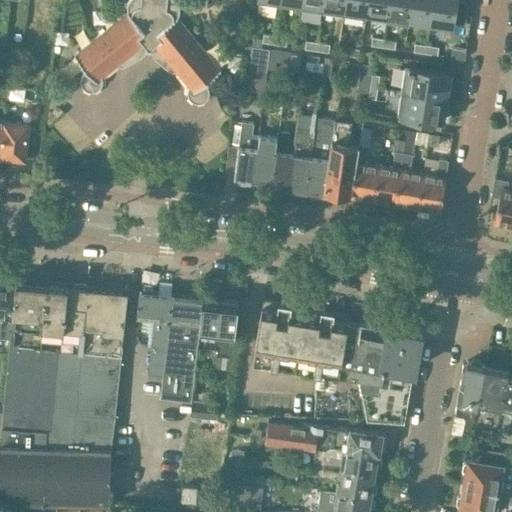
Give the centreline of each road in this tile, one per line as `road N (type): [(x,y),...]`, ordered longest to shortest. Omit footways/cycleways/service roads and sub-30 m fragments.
road 1 (tertiary): [(451,278),(168,233),(0,218)]
road 2 (residential): [(460,238),(499,0)]
road 3 (residential): [(415,511),(451,278)]
